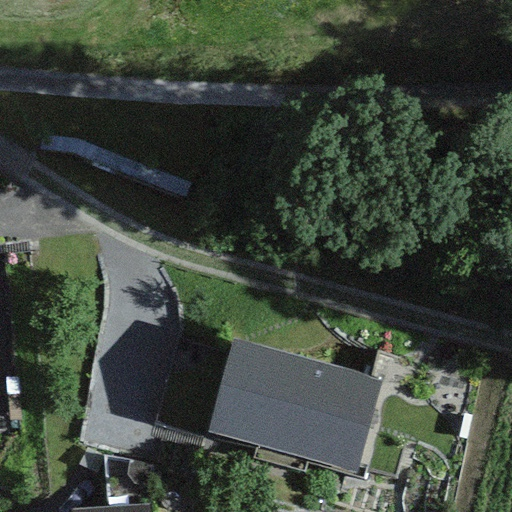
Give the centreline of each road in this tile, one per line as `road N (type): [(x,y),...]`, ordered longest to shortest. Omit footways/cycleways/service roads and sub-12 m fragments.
road 1 (track): [(0,148),(164,246),(511,356)]
road 2 (track): [(511,87),(211,100),(0,82)]
